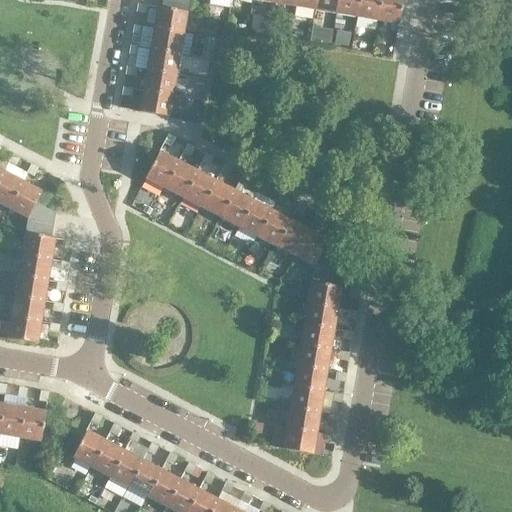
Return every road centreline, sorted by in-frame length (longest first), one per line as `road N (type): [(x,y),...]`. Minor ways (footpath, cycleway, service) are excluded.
road 1 (residential): [(333,497),(349,475),(428,0)]
road 2 (residential): [(82,372),(110,235),(88,179),(119,0)]
road 3 (residential): [(333,497),(310,496),(82,372)]
